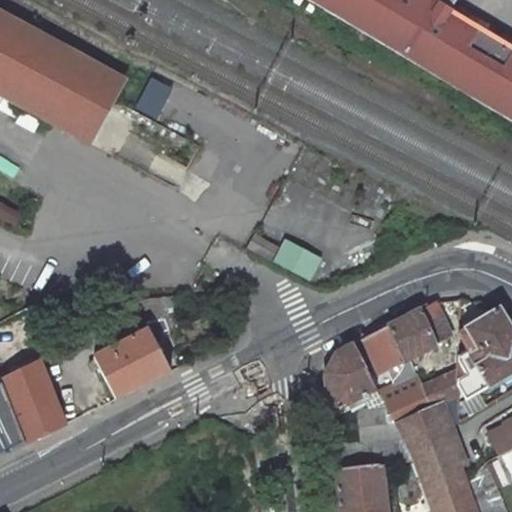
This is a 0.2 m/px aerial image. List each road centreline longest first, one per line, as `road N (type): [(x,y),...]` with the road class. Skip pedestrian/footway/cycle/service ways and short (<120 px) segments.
road 1 (unclassified): [(267,351),(0,485)]
road 2 (unclassified): [(511,286),(419,280),(371,295),(267,351)]
road 3 (unclassified): [(267,351),(289,511)]
road 4 (unknown): [(99,435),(71,357),(76,345),(132,320)]
